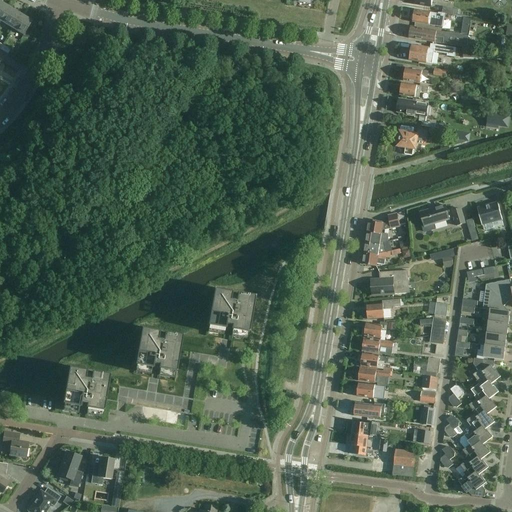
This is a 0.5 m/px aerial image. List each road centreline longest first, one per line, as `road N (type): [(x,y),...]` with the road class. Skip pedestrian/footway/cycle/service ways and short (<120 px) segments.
road 1 (secondary): [(294,511),(296,457),(310,420),(370,64)]
road 2 (track): [(0,359),(338,182)]
road 3 (residential): [(476,500),(428,499),(460,253),(482,249)]
road 4 (residential): [(370,64),(74,9)]
road 5 (track): [(297,203),(174,115)]
road 6 (residential): [(0,129),(39,78),(74,9)]
